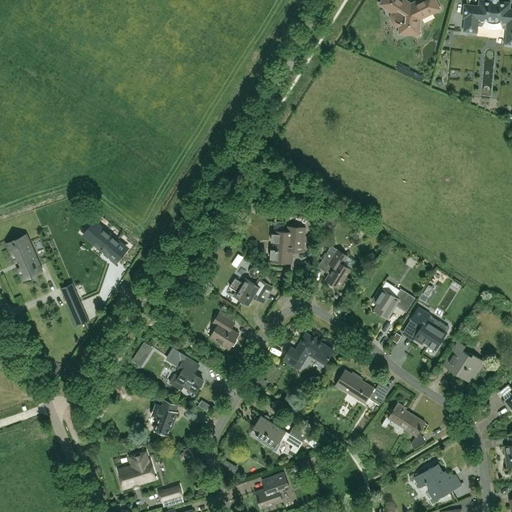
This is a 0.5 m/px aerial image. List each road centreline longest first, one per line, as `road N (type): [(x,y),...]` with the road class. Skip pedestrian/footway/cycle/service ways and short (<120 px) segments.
road 1 (unclassified): [(229,511),(210,462),(212,436),(274,319),(300,306),(321,312),(463,415),(479,443),(489,511)]
road 2 (tertiary): [(48,406),(86,387),(300,48),(321,0)]
road 3 (unclassified): [(48,406),(0,295)]
